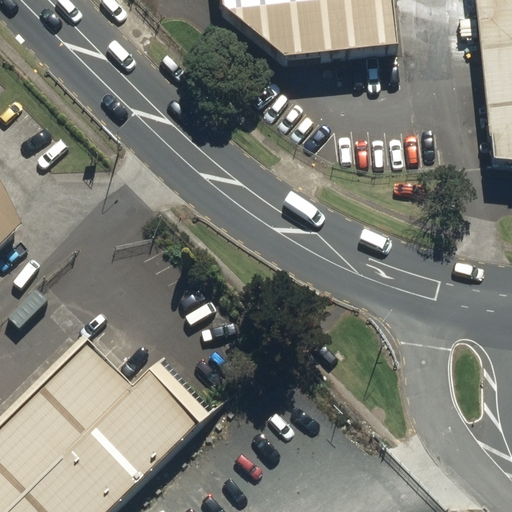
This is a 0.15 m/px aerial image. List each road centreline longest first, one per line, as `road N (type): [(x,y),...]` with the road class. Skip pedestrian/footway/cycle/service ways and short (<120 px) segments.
road 1 (secondary): [(32,0),(241,197),(333,255),(411,283)]
road 2 (unclassified): [(511,485),(466,452),(434,414),(411,283)]
